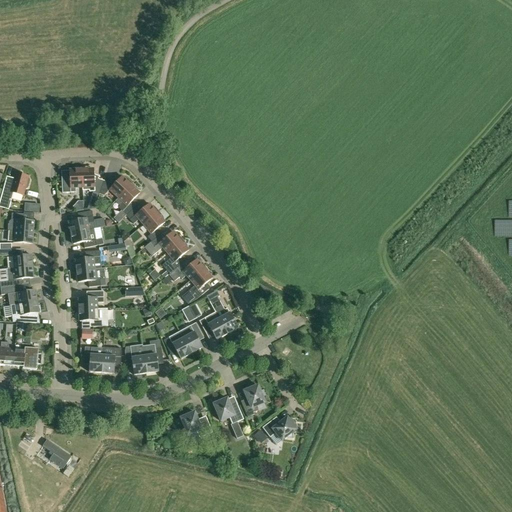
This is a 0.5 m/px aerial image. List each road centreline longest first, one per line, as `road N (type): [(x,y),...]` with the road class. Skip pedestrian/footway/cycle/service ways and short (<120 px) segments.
road 1 (residential): [(261,341),(226,268),(124,152)]
road 2 (residential): [(63,396),(156,398),(261,341)]
road 3 (unclassified): [(225,0),(176,38),(157,103),(135,122),(124,152)]
